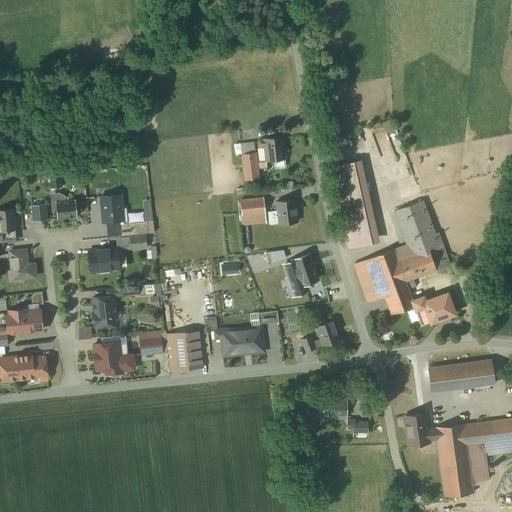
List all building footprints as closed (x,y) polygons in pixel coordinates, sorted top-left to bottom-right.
[(264,139),(264,142),(257,142),(257,140),(241,142),(242,155),(258,154),(258,150),(265,149),(266,161),(285,159),(283,137),(264,139)] [(244,182),(261,181),(259,154),(242,155),(244,182)] [(361,161),(332,168),(349,247),(379,241),(361,161)] [(62,177),(51,177),(51,189),(63,188),(62,177)] [(123,196),(101,197),(103,223),(125,222),(123,196)] [(244,219),(267,217),(265,199),(242,201),(244,219)] [(77,200),(56,202),(58,221),(79,219),(77,200)] [(276,202),(277,211),(269,212),(270,226),(278,225),(299,224),(297,200),(276,202)] [(394,210),(411,255),(428,248),(436,270),(448,265),(449,265),(437,232),(435,233),(422,200),(394,210)] [(48,205),(33,206),(34,222),(49,220),(48,205)] [(0,245),(1,246),(5,245),(4,233),(18,231),(16,210),(0,210),(0,245)] [(148,236),(130,238),(132,251),(149,249),(148,236)] [(394,249),(398,260),(411,255),(407,244),(394,249)] [(122,271),(122,270),(128,269),(127,257),(120,258),(119,247),(89,251),(91,274),(122,271)] [(414,305),(413,300),(408,288),(416,286),(413,278),(436,270),(428,248),(411,255),(398,260),(394,249),(354,264),(368,301),(384,295),(391,313),(414,305)] [(29,250),(9,251),(10,265),(11,283),(39,281),(37,263),(30,264),(29,250)] [(293,262),(294,266),(265,276),(270,293),(300,283),(301,286),(319,280),(310,256),(293,262)] [(114,297),(92,299),(95,330),(118,328),(115,298),(140,296),(139,289),(113,292),(114,297)] [(423,296),(413,300),(414,305),(415,310),(425,306),(431,321),(440,318),(441,320),(447,318),(446,316),(454,313),(447,293),(425,301),(423,296)] [(0,347),(7,347),(9,347),(9,336),(44,333),(42,305),(44,305),(43,294),(32,295),(33,311),(0,313),(0,347)] [(431,321),(425,306),(415,310),(421,325),(431,321)] [(261,314),(251,314),(252,321),(260,320),(261,326),(280,323),(278,312),(261,314)] [(216,342),(220,341),(223,360),(266,354),(263,326),(223,331),(223,329),(219,330),(217,318),(208,320),(209,332),(215,332),(216,342)] [(335,322),(317,327),(323,349),(341,343),(335,322)] [(92,328),(80,329),(80,342),(92,340),(92,328)] [(200,331),(167,335),(171,373),(205,369),(200,331)] [(162,333),(140,335),(142,356),(164,353),(162,333)] [(123,373),(121,355),(119,337),(100,339),(100,341),(94,342),(94,343),(97,373),(104,373),(105,376),(124,374),(123,373)] [(312,337),(303,340),(307,353),(316,350),(312,337)] [(0,358),(1,358),(3,384),(39,381),(39,384),(51,383),(49,356),(35,357),(35,354),(8,356),(7,347),(0,347),(0,358)] [(135,354),(121,355),(123,373),(137,372),(135,354)] [(493,362),(428,371),(431,395),(496,386),(493,362)] [(306,415),(345,415),(345,399),(307,399),(306,415)] [(438,440),(437,428),(429,429),(427,413),(403,416),(406,447),(430,444),(430,441),(438,440)] [(511,419),(437,428),(438,440),(445,496),(474,493),(470,458),(511,453),(511,419)] [(511,511),(511,495),(501,491),(491,496),(487,507),(489,511),(511,511)]
